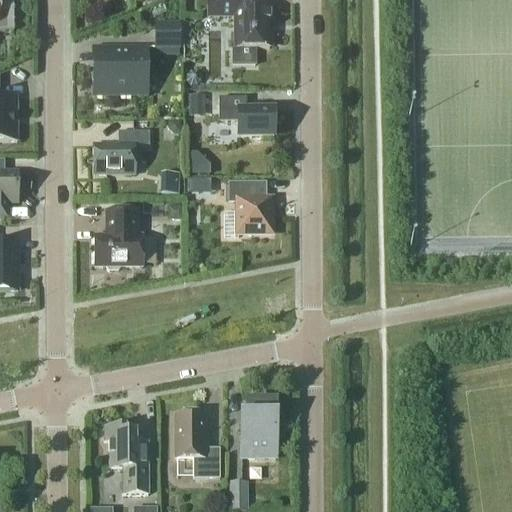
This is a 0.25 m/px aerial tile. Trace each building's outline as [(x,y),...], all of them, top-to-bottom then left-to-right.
[(0,0),(0,33),(13,33),(12,0),(0,0)] [(268,24),(272,24),(272,7),(262,7),(261,0),(207,0),(208,19),(236,19),(236,50),(232,50),(232,68),(254,67),(254,51),(268,51),(268,24)] [(153,25),(153,50),(179,50),(179,25),(153,25)] [(146,98),(146,50),(98,51),(98,69),(92,69),(92,99),(146,98)] [(189,74),(185,78),(186,84),(190,89),(196,88),(200,84),(200,78),(195,74),(189,74)] [(188,118),(205,118),(204,97),(188,97),(188,118)] [(0,100),(0,144),(16,144),(16,100),(0,100)] [(246,114),(245,100),(217,100),(218,125),(237,125),(237,141),(273,141),(273,129),(276,126),(276,118),(273,116),(273,114),(246,114)] [(173,137),(181,137),(181,123),(168,123),(168,131),(173,137)] [(149,148),(148,134),(117,134),(117,148),(92,148),(93,177),(134,177),(133,149),(149,148)] [(3,176),(3,162),(0,162),(0,221),(1,221),(1,206),(16,206),(16,176),(3,176)] [(223,215),(223,239),(236,239),(236,237),(271,236),(271,202),(263,202),(262,186),(228,186),(228,203),(236,203),(236,215),(223,215)] [(181,223),(181,209),(167,209),(167,222),(181,223)] [(137,238),(137,214),(106,214),(107,238),(93,238),(93,270),(105,270),(108,273),(117,273),(120,270),(141,270),(141,238),(137,238)] [(0,246),(0,293),(17,294),(17,246),(0,246)] [(274,425),(274,404),(245,404),(245,420),(240,420),(240,461),(275,461),(275,440),(278,440),(278,425),(274,425)] [(204,451),(203,417),(174,417),(175,462),(192,461),(192,481),(219,481),(219,451),(204,451)] [(135,446),(134,430),(103,430),(103,444),(107,444),(107,473),(121,473),(122,498),(147,497),(147,446),(135,446)] [(246,511),(246,485),(228,485),(227,511),(246,511)]
